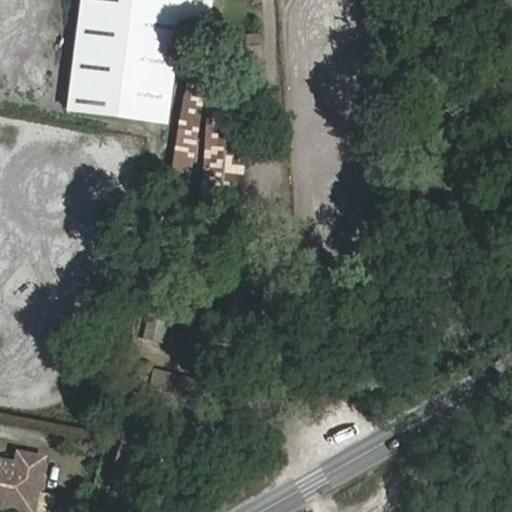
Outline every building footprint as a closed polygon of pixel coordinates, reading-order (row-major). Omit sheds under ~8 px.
[(170,0),(74,0),(61,110),(156,121),(170,0)] [(202,0),(170,0),(169,16),(200,20),(202,0)] [(256,36),(237,32),(234,47),(253,51),(256,36)] [(196,194),(239,195),(241,107),(199,106),(199,93),(174,92),(172,179),(197,179),(196,194)] [(207,402),(148,383),(142,396),(202,417),(207,402)] [(124,418),(113,454),(133,461),(145,425),(124,418)] [(0,505),(34,511),(38,486),(41,484),(43,473),(40,470),(43,454),(17,450),(15,461),(0,458),(0,505)] [(121,495),(124,478),(109,475),(105,492),(121,495)]
